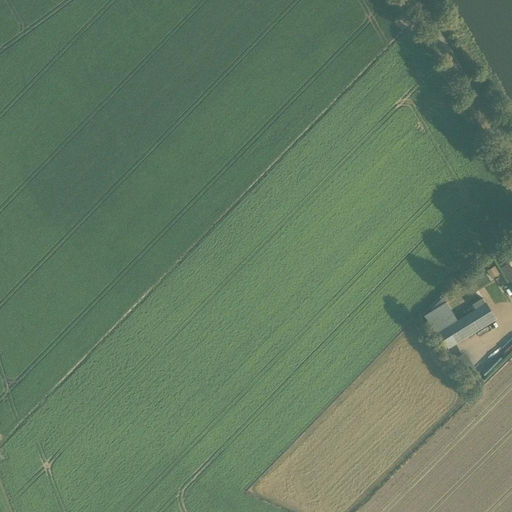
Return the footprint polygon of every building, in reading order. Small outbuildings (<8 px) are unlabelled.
[(501,267),(510,281),(511,279),(511,265),(510,262),(501,267)] [(492,279),(500,274),(495,266),(487,271),(492,279)] [(495,320),(482,298),(472,304),(475,310),(435,334),(445,350),(495,320)] [(435,334),(457,321),(446,303),(433,311),(424,316),(435,334)] [(427,340),(433,336),(422,317),(415,321),(427,340)] [(477,371),(466,378),(471,386),(482,379),(477,371)]
